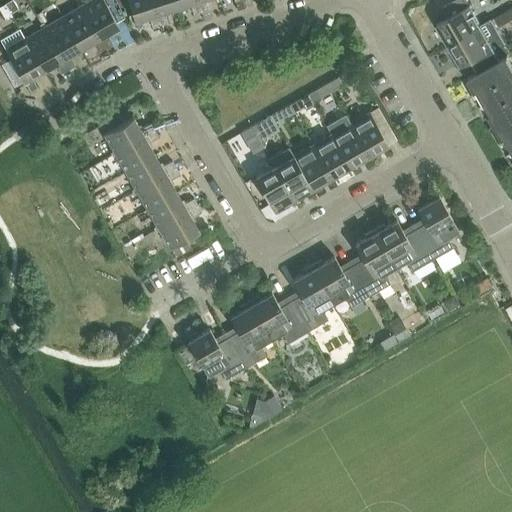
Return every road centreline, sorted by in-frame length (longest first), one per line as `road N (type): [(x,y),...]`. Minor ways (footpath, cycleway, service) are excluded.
road 1 (residential): [(452,146),(279,246),(260,247)]
road 2 (residential): [(260,247),(149,60)]
road 3 (residential): [(149,60),(336,0)]
road 4 (residential): [(452,146),(366,0)]
